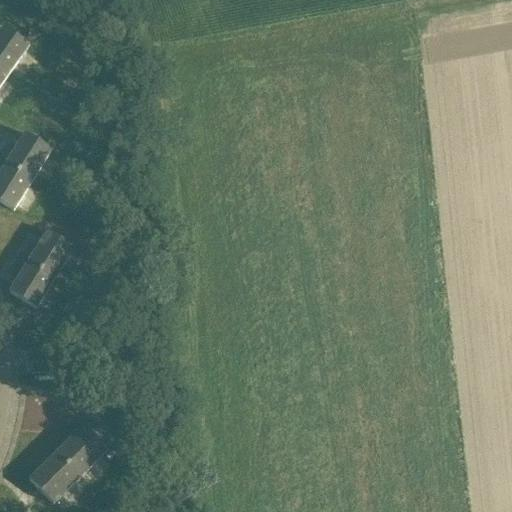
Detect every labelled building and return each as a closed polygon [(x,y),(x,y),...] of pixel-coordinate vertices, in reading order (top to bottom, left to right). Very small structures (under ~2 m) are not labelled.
[(3,30),(0,34),(0,88),(29,48),(3,30)] [(25,136),(0,175),(0,204),(14,213),(51,153),(25,136)] [(47,234),(9,294),(36,311),(74,251),(47,234)] [(56,349),(30,350),(31,375),(57,374),(56,349)] [(83,429),(29,482),(53,506),(107,453),(83,429)]
